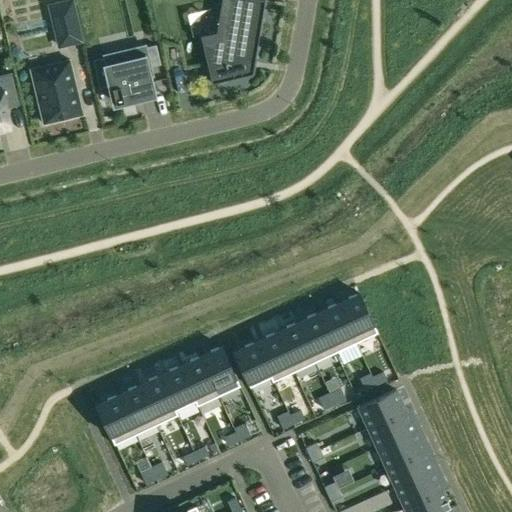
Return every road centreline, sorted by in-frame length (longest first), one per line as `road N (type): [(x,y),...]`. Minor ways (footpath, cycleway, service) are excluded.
road 1 (residential): [(0,175),(275,106),(289,86),(305,0)]
road 2 (residential): [(288,511),(261,454),(137,511)]
